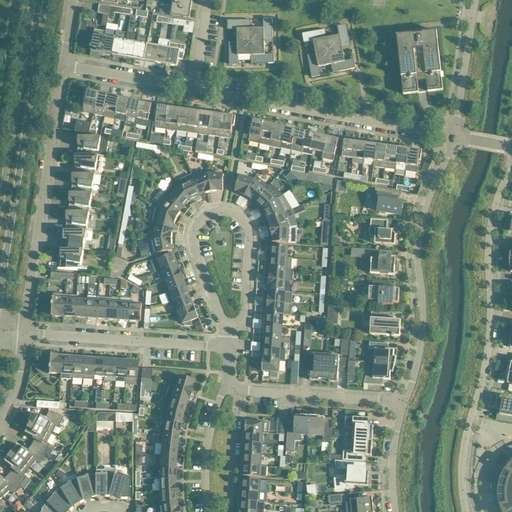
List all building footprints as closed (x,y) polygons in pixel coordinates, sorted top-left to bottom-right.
[(107,26),(109,15),(110,7),(99,5),(98,14),(103,14),(101,26),(107,26)] [(189,19),(191,8),(172,5),(171,16),(189,19)] [(250,29),(250,20),(250,22),(247,22),(247,21),(228,21),(228,30),(232,30),(237,30),(237,43),(229,43),(251,43),(250,29)] [(250,20),(250,29),(251,43),(273,42),(271,42),(271,38),(273,38),(272,20),(263,20),(263,24),(263,29),(251,29),(250,20)] [(339,36),(327,38),(325,30),(326,38),(329,52),(351,47),(349,47),(348,44),(350,44),(346,26),(337,28),(338,31),(339,36)] [(102,54),(105,37),(106,32),(94,30),(91,51),(102,54)] [(112,55),(117,32),(106,30),(106,32),(105,37),(102,54),(112,55)] [(329,52),(326,38),(325,30),(324,30),(325,31),(321,32),(321,31),(303,34),(305,43),(309,42),(313,41),(316,54),(307,56),(329,52)] [(123,57),(126,40),(127,34),(117,32),(112,55),(123,57)] [(443,91),(436,32),(422,33),(412,34),(397,36),(403,95),(418,93),(428,92),(443,91)] [(134,59),(138,36),(127,34),(126,40),(123,57),(134,59)] [(144,61),(147,44),(149,38),(138,36),(134,59),(144,61)] [(166,65),(169,43),(170,42),(159,40),(158,46),(155,63),(166,65)] [(273,42),(251,43),(251,56),(251,65),(252,65),(252,63),(255,63),(255,65),(273,64),(273,55),(269,55),(265,55),(264,43),(273,42)] [(185,46),(169,43),(166,65),(177,67),(178,60),(183,61),(185,46)] [(251,56),(251,43),(229,43),(230,43),(230,47),(229,47),(229,65),(239,65),(238,61),(238,56),(251,56),(251,65),(251,56)] [(155,63),(158,46),(147,44),(144,61),(155,63)] [(351,48),(351,47),(329,52),(333,73),(333,72),(336,71),(337,73),(355,69),(353,60),(349,61),(345,62),(342,49),(351,48)] [(333,73),(329,52),(307,56),(309,56),(309,59),(308,59),(311,78),(321,76),(320,72),(319,67),(331,65),(333,73)] [(94,115),(99,93),(86,90),(84,100),(85,100),(83,112),(94,115)] [(104,117),(109,95),(99,93),(94,115),(104,117)] [(115,120),(120,98),(109,95),(104,117),(115,120)] [(127,116),(130,100),(120,98),(115,120),(125,122),(127,116)] [(137,119),(141,102),(130,100),(127,116),(137,119)] [(151,105),(141,102),(137,119),(136,125),(147,128),(152,104),(151,105)] [(166,130),(169,108),(158,106),(158,105),(154,129),(166,130)] [(176,132),(180,109),(169,108),(166,130),(176,132)] [(187,133),(190,110),(180,109),(176,132),(187,133)] [(198,135),(201,112),(190,110),(187,133),(198,135)] [(209,136),(212,113),(201,112),(198,135),(209,136)] [(219,137),(222,115),(212,113),(209,136),(219,137)] [(235,117),(222,115),(219,137),(231,139),(232,127),(234,127),(235,117)] [(259,145),(264,122),(252,119),(249,130),(251,130),(248,142),(259,145)] [(89,135),(91,124),(77,121),(75,132),(89,135)] [(270,147),(275,125),(264,122),(259,145),(270,147)] [(280,148),(285,127),(275,125),(270,147),(280,149),(280,148)] [(291,151),(296,130),(285,127),(280,148),(291,151)] [(302,153),(306,132),(296,130),(291,151),(302,153)] [(313,151),(317,134),(306,132),(302,153),(312,156),(313,151)] [(322,159),(327,137),(317,134),(313,151),(323,153),(322,159)] [(109,138),(101,137),(78,137),(78,145),(79,145),(77,156),(75,156),(98,156),(106,157),(109,138)] [(338,139),(327,137),(322,159),(333,162),(339,139),(338,138),(338,139)] [(353,159),(355,142),(344,140),(344,139),(342,157),(353,159)] [(364,160),(366,143),(355,142),(353,159),(352,164),(363,166),(364,160)] [(374,167),(377,145),(366,143),(364,160),(374,161),(373,167),(374,167)] [(384,169),(387,146),(377,145),(374,167),(384,169)] [(395,170),(398,148),(387,146),(384,169),(395,170)] [(406,172),(409,149),(398,148),(395,170),(396,170),(396,169),(405,171),(405,172),(406,172)] [(422,151),(409,149),(406,172),(417,173),(419,161),(420,161),(422,151)] [(95,175),(98,156),(75,156),(75,163),(76,163),(75,175),(72,174),(72,175),(95,175)] [(307,174),(291,172),(301,182),(303,181),(306,178),(307,174)] [(211,192),(208,174),(194,180),(200,194),(204,192),(205,194),(211,192)] [(223,175),(208,174),(211,192),(218,191),(218,190),(223,190),(223,182),(224,176),(223,175)] [(306,178),(303,181),(332,185),(332,179),(307,174),(306,178)] [(92,194),(95,175),(72,175),(72,182),(73,182),(72,193),(69,193),(69,194),(92,194)] [(200,194),(194,180),(191,175),(181,180),(184,185),(180,187),(190,200),(196,197),(196,196),(200,194)] [(245,197),(254,180),(239,176),(238,177),(237,183),(235,191),(240,192),(239,193),(245,197)] [(255,202),(265,190),(268,187),(267,186),(256,177),(254,180),(245,197),(251,200),(252,198),(255,202)] [(190,200),(180,187),(175,180),(165,193),(166,194),(170,198),(182,208),(185,204),(186,205),(190,200)] [(263,210),(277,200),(282,195),(269,184),(267,186),(268,187),(265,190),(255,202),(259,205),(258,205),(263,210)] [(397,202),(399,191),(376,187),(375,187),(377,188),(374,203),(379,203),(377,212),(379,212),(379,214),(385,215),(386,213),(401,216),(403,203),(397,202)] [(89,213),(92,194),(69,194),(69,201),(71,201),(69,212),(67,212),(89,213)] [(130,208),(132,195),(128,194),(124,216),(128,217),(131,217),(133,208),(130,208)] [(179,212),(182,208),(170,198),(166,194),(155,207),(156,208),(161,210),(177,218),(180,212),(179,212)] [(283,214),(292,210),(282,195),(277,200),(263,210),(266,216),(267,215),(267,216),(269,220),(283,214)] [(174,224),(177,218),(161,210),(156,208),(152,223),(157,224),(172,228),(173,224),(174,224)] [(292,210),(283,214),(269,220),(271,224),(269,224),(271,231),(289,228),(285,220),(295,216),(292,210)] [(86,231),(89,213),(67,212),(67,220),(68,220),(66,231),(64,231),(86,231)] [(128,217),(124,216),(120,237),(124,238),(126,231),(128,217)] [(395,237),(396,236),(397,236),(397,235),(397,234),(397,233),(397,232),(396,231),(396,230),(395,230),(394,230),(393,230),(392,230),(391,230),(390,231),(387,228),(388,221),(371,220),(370,228),(370,229),(369,230),(369,231),(369,232),(369,233),(369,234),(370,235),(371,236),(372,237),(373,237),(374,237),(375,237),(374,244),(395,246),(395,237)] [(322,221),(321,236),(329,236),(330,221),(322,221)] [(170,233),(172,228),(157,224),(153,239),(172,240),(172,233),(170,233)] [(297,226),(289,228),(271,231),(272,238),(273,237),(273,243),(296,244),(297,226)] [(83,250),(86,231),(64,231),(64,239),(65,239),(63,250),(61,250),(83,250)] [(171,251),(170,246),(172,246),(172,240),(153,239),(146,239),(150,257),(157,255),(156,254),(171,251)] [(287,258),(288,247),(273,246),(272,251),(271,251),(271,257),(287,258)] [(395,263),(395,258),(381,257),(381,251),(383,251),(351,249),(351,255),(372,257),(372,259),(370,259),(371,259),(370,273),(369,273),(369,274),(394,276),(394,273),(397,273),(398,273),(399,263),(397,263),(395,263)] [(80,269),(83,250),(61,250),(61,257),(62,257),(60,269),(58,269),(80,269)] [(158,260),(162,271),(177,265),(175,259),(174,259),(172,254),(158,260)] [(291,270),(292,259),(287,258),(271,257),(270,264),(271,264),(271,269),(291,270)] [(182,275),(179,269),(178,270),(177,266),(178,265),(177,265),(162,271),(158,272),(162,283),(166,281),(182,275)] [(293,282),(293,270),(291,270),(271,269),(271,273),(270,273),(269,280),(290,282),(293,282)] [(184,282),(182,275),(166,281),(170,292),(185,286),(184,286),(183,282),(184,282)] [(289,293),(290,282),(269,280),(269,287),(270,287),(269,291),(285,293),(289,293)] [(394,282),(369,280),(369,281),(371,281),(371,284),(369,284),(369,287),(369,288),(368,301),(383,302),(383,304),(382,304),(382,305),(393,305),(393,303),(398,303),(399,289),(393,289),(393,282),(394,282)] [(140,290),(134,286),(131,291),(137,294),(140,290)] [(188,297),(187,293),(188,292),(185,286),(170,292),(166,294),(170,304),(172,304),(174,303),(190,297),(189,296),(188,297)] [(292,304),(292,293),(289,293),(285,293),(269,291),(269,296),(268,296),(267,303),(284,304),(292,304)] [(65,317),(66,295),(62,295),(62,294),(53,293),(52,314),(54,317),(60,317),(60,316),(64,316),(64,317),(65,317)] [(75,317),(77,296),(66,295),(65,317),(71,317),(71,316),(74,317),(75,317)] [(86,318),(87,301),(77,300),(77,296),(75,317),(82,318),(82,317),(85,317),(86,317),(86,318)] [(97,319),(98,297),(98,301),(87,301),(86,318),(93,319),(93,318),(97,318),(97,319)] [(108,320),(109,298),(98,297),(97,319),(103,319),(107,319),(107,320),(108,320)] [(192,303),(190,297),(172,304),(176,314),(178,313),(193,308),(191,303),(192,303)] [(119,320),(120,298),(120,299),(109,298),(108,320),(114,320),(114,319),(118,320),(119,320)] [(129,321),(131,298),(120,298),(119,320),(125,321),(125,320),(129,320),(129,321)] [(142,304),(131,303),(131,298),(129,321),(136,322),(136,321),(140,321),(142,304)] [(291,316),(292,304),(284,304),(267,303),(267,309),(268,309),(268,314),(283,315),(291,316)] [(199,319),(196,312),(194,312),(193,308),(178,313),(183,324),(184,326),(192,326),(190,321),(198,319),(199,319)] [(400,337),(401,322),(396,322),(396,323),(392,323),(393,314),(371,312),(370,335),(400,337)] [(282,327),(283,315),(268,314),(267,319),(266,319),(266,325),(282,327)] [(306,321),(305,329),(315,330),(315,321),(306,321)] [(281,338),(282,327),(266,325),(265,332),(266,332),(266,337),(281,338)] [(288,344),(288,339),(281,338),(266,337),(266,342),(265,342),(264,348),(280,349),(281,344),(288,344)] [(342,347),(341,356),(348,356),(349,348),(349,340),(342,338),(342,347)] [(371,355),(369,363),(395,365),(396,357),(395,357),(393,357),(394,350),(386,350),(386,344),(388,345),(388,344),(369,343),(369,349),(375,350),(374,356),(371,355)] [(279,361),(280,349),(264,348),(264,355),(265,355),(264,360),(279,361)] [(324,379),(326,355),(312,354),(312,356),(305,355),(304,369),(311,370),(310,380),(310,381),(318,381),(319,379),(324,379)] [(61,374),(62,357),(61,357),(57,357),(58,355),(51,355),(49,357),(48,374),(56,375),(56,374),(61,374)] [(344,372),(345,358),(339,358),(339,356),(326,355),(324,379),(329,380),(329,382),(338,383),(338,382),(337,382),(338,372),(344,372)] [(71,379),(73,357),(72,357),(72,358),(68,358),(68,357),(62,357),(61,374),(60,378),(71,379)] [(82,380),(83,358),(83,359),(82,359),(79,358),(73,357),(71,379),(82,380)] [(93,380),(94,359),(90,359),(90,358),(83,358),(82,380),(93,380)] [(104,381),(105,360),(105,359),(105,360),(101,360),(101,359),(94,359),(93,380),(93,376),(103,377),(103,381),(104,381)] [(114,382),(116,360),(115,360),(115,361),(111,361),(111,360),(105,360),(104,381),(114,382)] [(125,383),(127,361),(126,361),(126,362),(122,361),(116,360),(114,382),(125,383)] [(279,372),(279,361),(264,360),(264,364),(262,364),(262,371),(262,372),(262,371),(270,372),(270,378),(277,378),(278,372),(279,372)] [(133,361),(127,361),(125,383),(125,385),(136,385),(138,362),(133,362),(133,361)] [(393,373),(395,365),(369,363),(367,371),(373,372),(373,378),(365,378),(364,384),(384,386),(384,385),(381,385),(382,380),(390,380),(390,372),(392,373),(393,373)] [(146,379),(151,381),(152,370),(142,369),(141,379),(146,379)] [(174,375),(170,387),(190,393),(192,387),(190,386),(191,382),(192,383),(193,381),(174,375)] [(165,397),(186,403),(186,402),(185,402),(186,398),(189,398),(190,393),(170,387),(168,386),(165,397)] [(186,405),(186,403),(165,397),(162,408),(167,410),(183,414),(184,408),(183,408),(184,404),(186,405)] [(511,398),(500,397),(498,410),(500,410),(499,415),(509,417),(508,423),(511,423),(511,398)] [(182,420),(183,414),(167,410),(165,421),(161,420),(161,421),(180,425),(181,423),(180,423),(180,419),(182,420)] [(33,414),(28,423),(51,435),(55,426),(57,428),(63,418),(48,412),(45,418),(44,419),(33,414)] [(96,416),(96,422),(115,422),(115,413),(97,413),(96,416)] [(132,415),(115,413),(115,422),(132,423),(132,415)] [(309,435),(310,416),(301,415),(301,416),(296,416),(295,429),(288,428),(288,422),(288,421),(286,452),(294,453),(295,441),(301,442),(302,435),(309,435)] [(96,422),(96,416),(86,430),(91,433),(96,433),(96,422)] [(320,417),(310,416),(309,435),(323,436),(322,443),(330,444),(332,418),(331,418),(331,423),(324,422),(325,418),(320,418),(320,417)] [(353,428),(352,440),(372,441),(372,440),(371,440),(372,435),(373,436),(373,426),(367,426),(368,419),(346,417),(345,428),(353,428)] [(277,419),(276,435),(279,435),(284,435),(285,420),(277,419)] [(247,428),(247,433),(263,434),(263,433),(262,433),(263,423),(262,423),(262,421),(254,420),(254,422),(246,422),(246,421),(245,428),(247,428)] [(180,426),(180,425),(161,421),(159,432),(178,435),(179,430),(178,429),(179,426),(180,426)] [(51,435),(28,423),(24,433),(34,438),(33,440),(34,440),(31,446),(44,454),(49,444),(46,443),(51,435)] [(177,441),(178,435),(159,432),(157,444),(177,446),(177,445),(176,445),(176,441),(177,441)] [(263,445),(263,434),(247,433),(246,438),(245,437),(245,443),(263,445)] [(372,443),(372,441),(352,440),(351,451),(343,451),(343,461),(364,463),(365,456),(371,456),(372,447),(371,447),(371,443),(372,443)] [(262,455),(263,445),(245,443),(245,450),(246,450),(245,454),(262,455)] [(44,454),(31,446),(27,450),(26,452),(16,444),(10,453),(29,468),(35,461),(39,464),(46,455),(44,454)] [(175,451),(175,448),(177,448),(177,446),(157,444),(161,445),(160,456),(155,455),(155,456),(176,457),(176,456),(176,451),(175,451)] [(29,468),(10,453),(3,461),(13,469),(11,470),(12,470),(8,475),(19,486),(26,477),(24,476),(29,468)] [(261,466),(262,455),(245,454),(245,459),(244,459),(244,465),(261,466)] [(176,459),(176,457),(155,456),(154,467),(175,468),(175,467),(174,467),(174,463),(175,463),(176,459)] [(511,511),(511,460),(511,461),(509,463),(507,466),(505,469),(504,471),(504,472),(505,471),(510,474),(508,477),(507,479),(506,482),(505,485),(505,488),(504,491),(504,494),(504,497),(505,500),(505,503),(499,505),(499,504),(499,507),(500,510),(500,511),(511,511)] [(367,486),(368,473),(369,473),(369,472),(362,472),(363,463),(366,463),(364,463),(343,461),(335,461),(336,471),(346,471),(345,477),(341,478),(342,489),(354,488),(353,485),(368,486),(367,486)] [(261,466),(244,465),(243,471),(244,471),(244,476),(266,478),(267,467),(261,466)] [(174,473),(174,470),(175,470),(175,468),(154,467),(151,467),(151,479),(159,479),(175,479),(175,473),(174,473)] [(59,471),(55,476),(62,481),(66,476),(59,471)] [(109,496),(115,475),(115,472),(96,472),(96,475),(96,496),(96,495),(104,495),(104,496),(109,496)] [(19,486),(8,475),(3,479),(2,480),(0,478),(0,494),(2,497),(9,491),(13,495),(21,488),(19,486)] [(96,475),(85,475),(85,478),(78,480),(78,479),(77,479),(83,500),(83,499),(91,497),(91,498),(96,496),(96,475)] [(115,475),(109,496),(110,496),(110,495),(117,497),(117,498),(130,498),(130,477),(124,475),(123,478),(115,476),(115,475)] [(83,500),(77,479),(66,482),(68,485),(61,489),(61,488),(72,507),(72,506),(78,502),(79,503),(83,500)] [(175,481),(175,479),(159,479),(160,492),(176,491),(176,485),(174,485),(174,481),(175,481)] [(259,492),(260,480),(243,479),(242,486),(243,486),(243,490),(259,492)] [(308,498),(318,497),(316,485),(307,486),(308,498)] [(72,507),(61,488),(51,494),(53,497),(48,502),(47,502),(57,511),(65,511),(68,510),(68,511),(72,507)] [(39,502),(49,497),(45,490),(36,494),(39,502)] [(259,502),(259,492),(243,490),(242,495),(241,495),(241,501),(259,502)] [(177,497),(176,491),(160,492),(160,504),(176,502),(176,501),(175,501),(175,497),(177,497)] [(329,496),(329,504),(344,503),(344,495),(329,496)] [(374,511),(374,507),(374,506),(373,507),(372,498),(363,499),(363,500),(359,501),(359,499),(358,499),(350,500),(351,511),(374,511)] [(241,511),(257,511),(259,502),(241,501),(241,507),(242,507),(241,511)] [(57,511),(47,502),(39,510),(42,511),(41,511),(57,511)] [(178,511),(178,508),(176,508),(175,504),(176,504),(176,502),(160,504),(153,505),(154,511),(178,511)]
